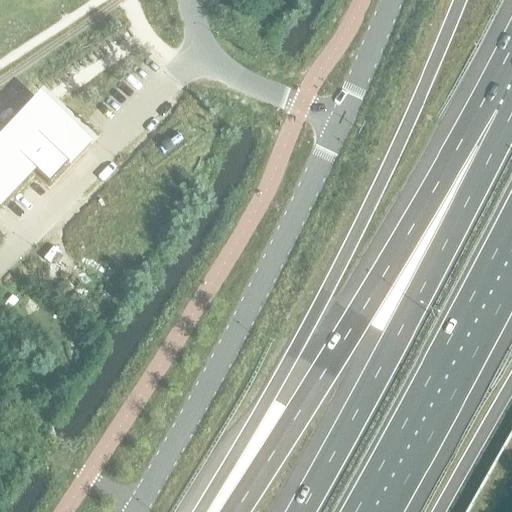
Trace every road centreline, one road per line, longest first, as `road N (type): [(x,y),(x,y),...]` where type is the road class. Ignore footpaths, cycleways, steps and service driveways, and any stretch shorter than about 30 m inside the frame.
road 1 (trunk): [(459,0),(326,291),(198,511)]
road 2 (tertiary): [(136,511),(275,263),(391,0)]
road 3 (motorway): [(500,107),(461,134),(234,511)]
road 4 (motorway): [(500,107),(496,144),(296,511)]
road 5 (motorway): [(371,511),(511,249)]
road 6 (trunk): [(442,511),(511,390)]
